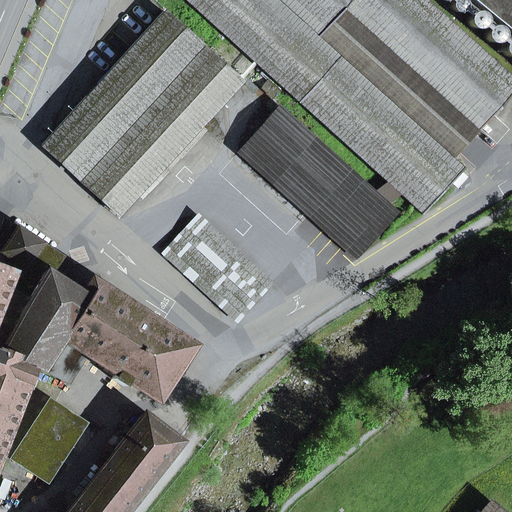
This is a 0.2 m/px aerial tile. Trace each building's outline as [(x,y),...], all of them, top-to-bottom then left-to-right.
[(511,78),(424,0),(186,0),(422,213),(422,215),(465,168),(462,168),(452,159),(318,37),(331,22),(344,8),(478,129),(478,131),(511,93),(511,78)] [(464,6),(462,0),(461,0),(451,0),(449,4),(451,10),(456,12),(461,11),(464,6)] [(511,0),(469,0),(511,35),(511,0)] [(478,131),(478,129),(344,8),(331,22),(318,37),(452,159),(478,131)] [(465,19),(467,25),(473,29),(480,27),(483,21),(481,14),(475,11),(468,13),(465,19)] [(41,145),(119,216),(241,83),(163,12),(41,145)] [(483,33),(485,40),(491,43),(497,41),(500,35),(498,29),(492,26),(486,28),(483,33)] [(511,57),(511,56),(511,41),(506,40),(501,45),(501,51),(505,56),(511,57)] [(355,257),(396,213),(279,107),(239,152),(355,257)] [(236,322),(271,283),(196,216),(161,254),(236,322)] [(0,449),(32,365),(38,368),(84,296),(51,274),(62,257),(18,228),(2,252),(15,260),(8,272),(9,272),(0,297),(0,449)] [(0,268),(0,297),(9,272),(8,272),(0,268)] [(185,347),(91,286),(84,296),(38,368),(67,382),(87,351),(117,371),(111,379),(123,387),(128,378),(154,394),(185,347)] [(51,412),(80,431),(85,422),(48,398),(10,457),(18,463),(51,412)] [(51,412),(18,463),(47,481),(80,431),(51,412)] [(123,511),(178,442),(143,415),(66,511),(123,511)]
